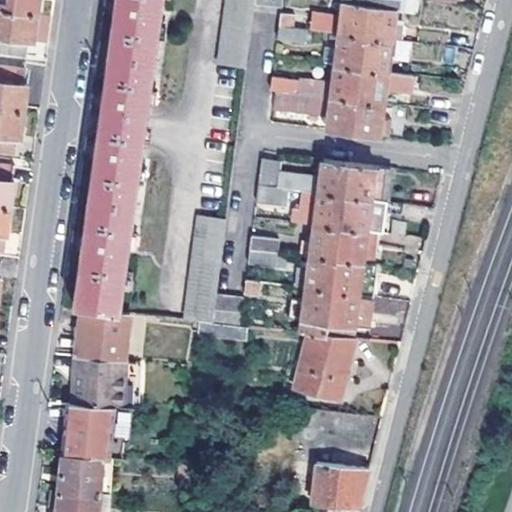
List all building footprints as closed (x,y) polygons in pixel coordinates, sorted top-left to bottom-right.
[(0,0),(0,8),(38,14),(39,0),(0,0)] [(117,0),(76,305),(84,306),(123,310),(135,213),(152,94),(164,0),(117,0)] [(226,0),(219,64),(246,68),(255,4),(255,0),(226,0)] [(311,15),(309,30),(339,33),(366,37),(370,0),(343,0),(341,20),(311,15)] [(370,0),(366,37),(391,40),(391,38),(393,25),(394,12),(395,0),(370,0)] [(404,0),(395,0),(394,12),(414,14),(415,2),(404,0)] [(0,38),(1,34),(29,38),(34,39),(38,14),(0,8),(0,38)] [(281,12),(279,26),(294,28),(296,14),(281,12)] [(393,25),(391,38),(401,39),(403,26),(393,25)] [(279,26),(278,39),(304,43),(306,29),(294,28),(279,26)] [(324,50),(322,64),(335,65),(362,69),(366,37),(339,33),(337,51),(324,50)] [(1,34),(0,38),(0,50),(26,54),(29,38),(1,34)] [(366,37),(362,69),(387,72),(391,40),(366,37)] [(333,83),(273,76),(271,90),(274,90),(358,101),(362,69),(335,65),(333,83)] [(0,106),(25,110),(28,84),(24,83),(25,70),(0,66),(0,106)] [(414,93),(417,76),(387,72),(362,69),(358,101),(383,105),(384,96),(385,90),(414,93)] [(358,101),(274,90),(273,107),(316,115),(314,128),(354,134),(358,101)] [(354,134),(379,136),(380,134),(388,135),(390,121),(381,120),(382,112),(383,105),(358,101),(354,134)] [(0,146),(14,149),(16,133),(21,134),(25,110),(0,106),(0,146)] [(283,161),(263,158),(259,185),(290,188),(306,191),(346,196),(350,162),(323,158),(321,177),(282,173),(283,161)] [(388,201),(394,168),(350,162),(346,196),(388,201)] [(0,205),(11,207),(15,181),(13,181),(15,167),(0,164),(0,205)] [(290,188),(259,185),(257,202),(288,206),(290,188)] [(346,196),(306,191),(303,210),(297,209),(296,221),(315,223),(342,226),(346,196)] [(346,196),(342,226),(379,231),(384,232),(388,201),(346,196)] [(0,249),(3,250),(5,232),(8,233),(11,207),(0,205),(0,249)] [(200,215),(187,317),(199,319),(214,321),(220,276),(227,218),(200,215)] [(315,223),(313,242),(311,256),(338,259),(342,226),(315,223)] [(342,226),(338,259),(373,263),(374,247),(377,247),(379,231),(342,226)] [(252,248),(278,251),(280,238),(253,235),(252,248)] [(302,240),(300,254),(311,256),(313,242),(302,240)] [(278,251),(252,248),(249,261),(277,264),(278,251)] [(338,259),(311,256),(300,254),(297,286),(307,287),(334,290),(338,259)] [(338,259),(334,290),(360,293),(371,295),(375,263),(373,263),(338,259)] [(261,281),(247,279),(245,293),(259,294),(261,281)] [(305,300),(303,314),(301,330),(310,331),(328,333),(334,290),(307,287),(305,300)] [(371,299),(360,298),(360,293),(334,290),(328,333),(354,336),(356,327),(368,328),(371,299)] [(222,295),(218,321),(241,323),(244,298),(222,295)] [(289,313),(303,314),(305,300),(291,298),(289,313)] [(81,330),(77,355),(126,359),(131,311),(123,310),(84,306),(81,330)] [(328,333),(310,331),(296,386),(341,397),(356,336),(354,336),(328,333)] [(71,404),(117,406),(130,407),(136,360),(126,359),(77,355),(71,404)] [(67,432),(65,455),(105,456),(111,457),(117,406),(71,404),(67,432)] [(114,437),(128,439),(131,414),(117,412),(114,437)] [(319,446),(318,461),(337,463),(339,448),(319,446)] [(105,456),(65,455),(61,490),(101,492),(105,456)] [(202,461),(180,460),(179,477),(199,478),(202,461)] [(370,467),(337,463),(318,461),(312,501),(361,507),(370,467)] [(107,511),(110,492),(101,492),(61,490),(52,490),(50,506),(58,507),(57,511),(107,511)] [(254,493),(251,511),(287,511),(290,497),(254,493)]
